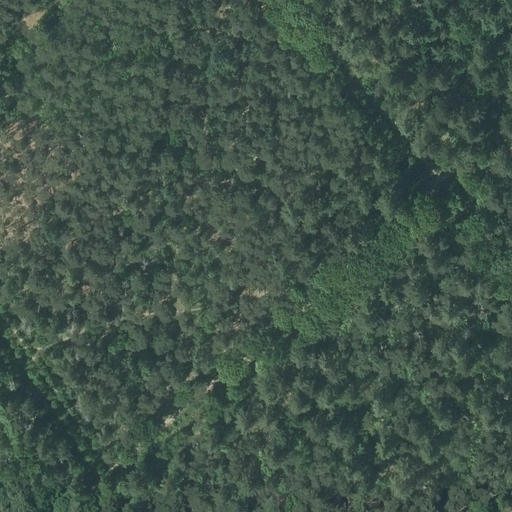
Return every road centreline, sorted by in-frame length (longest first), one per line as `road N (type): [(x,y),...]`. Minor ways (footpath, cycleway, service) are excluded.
road 1 (track): [(52,511),(511,95)]
road 2 (track): [(511,267),(295,0)]
road 3 (unknown): [(511,139),(270,352)]
road 4 (unknown): [(92,511),(270,352)]
road 5 (track): [(0,318),(106,463)]
